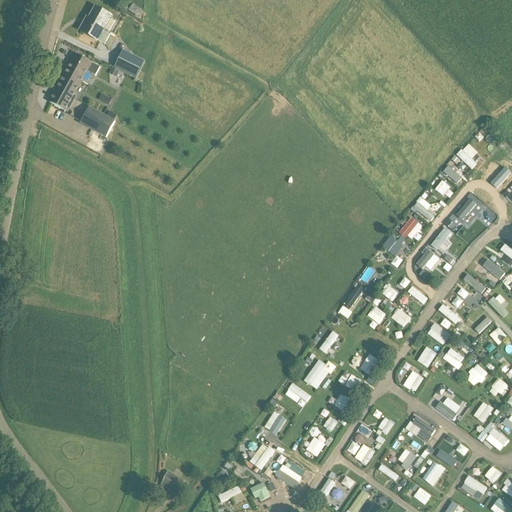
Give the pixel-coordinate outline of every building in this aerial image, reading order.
[(143,11),(139,8),(134,15),(139,19),(143,14),(144,12),(143,11)] [(113,18),(105,13),(97,9),(88,25),(84,23),(79,31),(105,45),(111,36),(105,32),(113,18)] [(145,62),(123,51),(115,68),(136,79),(145,62)] [(92,63),(85,59),(76,55),(63,79),(79,88),(92,63)] [(76,93),(79,88),(63,79),(50,103),(67,113),(78,94),(76,93)] [(112,100),(107,97),(104,103),(109,106),(112,100)] [(115,122),(89,108),(80,125),(106,138),(115,122)] [(473,159),(479,153),(469,144),(457,156),(472,170),(478,164),(473,159)] [(496,183),(506,172),(494,161),(484,171),(496,183)] [(447,176),(455,183),(463,175),(455,167),(447,176)] [(441,182),(435,190),(449,200),(455,191),(441,182)] [(428,210),(431,206),(422,198),(413,207),(431,223),(435,217),(428,210)] [(472,212),(476,214),(478,211),(465,201),(457,212),(467,219),(472,212)] [(456,217),(448,226),(456,232),(463,223),(456,217)] [(412,218),(399,233),(407,239),(409,235),(417,242),(422,236),(418,233),(423,226),(412,218)] [(443,232),(434,242),(446,252),(454,242),(443,232)] [(391,236),(383,247),(396,257),(404,246),(391,236)] [(511,260),(511,249),(505,245),(500,251),(511,260)] [(428,250),(417,265),(424,270),(426,267),(431,271),(440,259),(428,250)] [(391,264),(398,269),(403,261),(396,256),(391,264)] [(489,260),(483,267),(500,280),(506,273),(489,260)] [(481,295),(486,289),(469,274),(463,280),(481,295)] [(405,278),(399,285),(405,290),(411,282),(405,278)] [(353,311),(364,287),(356,284),(345,307),(353,311)] [(412,295),(417,288),(411,284),(406,290),(412,295)] [(388,285),(381,293),(391,301),(398,293),(388,285)] [(418,288),(411,296),(420,303),(426,295),(418,288)] [(458,296),(464,300),(468,294),(462,290),(458,296)] [(459,296),(452,302),(457,308),(464,302),(459,296)] [(444,305),(438,311),(456,326),(461,319),(444,305)] [(367,316),(379,325),(387,315),(374,306),(367,316)] [(349,319),(352,311),(342,307),(339,314),(349,319)] [(398,308),(391,319),(404,328),(412,318),(398,308)] [(477,319),(483,311),(478,308),(473,317),(477,319)] [(488,317),(475,330),(479,334),(493,322),(488,317)] [(427,334),(442,346),(451,336),(436,323),(427,334)] [(498,328),(489,336),(498,345),(507,337),(498,328)] [(333,331),(320,349),(330,357),(339,346),(335,343),(340,336),(333,331)] [(428,369),(437,354),(427,347),(417,362),(428,369)] [(451,349),(443,359),(457,370),(465,360),(451,349)] [(370,376),(380,362),(370,355),(360,369),(370,376)] [(328,361),(326,365),(319,360),(305,382),(318,391),(335,366),(328,361)] [(478,365),(466,379),(476,388),(488,373),(478,365)] [(416,393),(425,379),(413,371),(404,385),(416,393)] [(352,375),(345,386),(354,392),(361,381),(352,375)] [(338,382),(344,385),(347,380),(341,376),(338,382)] [(499,379),(488,391),(495,397),(499,393),(502,396),(509,387),(499,379)] [(298,404),(301,399),(307,403),(312,396),(293,384),(285,396),(298,404)] [(331,397),(328,404),(344,411),(350,399),(340,395),(338,400),(331,397)] [(396,416),(402,407),(392,401),(386,410),(396,416)] [(441,401),(436,408),(453,421),(458,415),(441,401)] [(474,417),(485,424),(494,409),(483,402),(474,417)] [(326,418),(330,413),(324,409),(321,414),(326,418)] [(373,416),(379,419),(382,413),(376,410),(373,416)] [(275,412),(264,428),(276,436),(287,420),(275,412)] [(428,443),(437,430),(416,416),(407,430),(428,443)] [(511,416),(509,420),(507,419),(501,426),(511,433),(511,416)] [(334,432),(337,420),(327,418),(324,430),(334,432)] [(388,435),(395,423),(385,418),(378,429),(388,435)] [(489,425),(480,437),(501,452),(510,440),(489,425)] [(318,437),(319,428),(311,427),(310,436),(318,437)] [(363,428),(357,439),(365,443),(371,432),(363,428)] [(382,445),(385,440),(378,436),(376,441),(382,445)] [(306,450),(317,458),(326,445),(314,437),(306,450)] [(452,446),(461,453),(466,448),(456,441),(452,446)] [(347,451),(355,456),(361,447),(353,442),(347,451)] [(262,471),(275,451),(263,444),(255,457),(259,459),(255,466),(262,471)] [(354,459),(366,467),(376,452),(363,444),(354,459)] [(452,448),(445,458),(458,466),(465,456),(452,448)] [(404,464),(401,468),(409,472),(417,456),(405,450),(399,461),(404,464)] [(391,452),(386,460),(394,464),(398,456),(391,452)] [(277,463),(282,466),(286,458),(281,455),(277,463)] [(422,479),(433,487),(446,470),(435,462),(422,479)] [(379,470),(395,482),(399,477),(383,464),(379,470)] [(295,489),(303,478),(283,465),(276,476),(295,489)] [(484,476),(492,485),(502,475),(494,466),(484,476)] [(188,485),(179,480),(168,473),(161,486),(177,495),(182,487),(185,489),(188,485)] [(347,476),(341,483),(350,490),(355,482),(347,476)] [(466,478),(461,490),(475,496),(480,485),(466,478)] [(511,498),(511,482),(509,480),(501,489),(511,498)] [(331,502),(339,487),(328,481),(320,496),(331,502)] [(258,503),(271,498),(265,483),(252,488),(258,503)] [(232,498),(235,505),(246,499),(239,486),(218,496),(222,503),(232,498)] [(483,498),(487,490),(481,486),(476,494),(483,498)] [(426,506),(433,497),(420,487),(413,497),(426,506)] [(360,511),(370,495),(362,490),(349,511),(360,511)] [(511,511),(511,509),(500,499),(490,509),(493,511),(511,511)]
